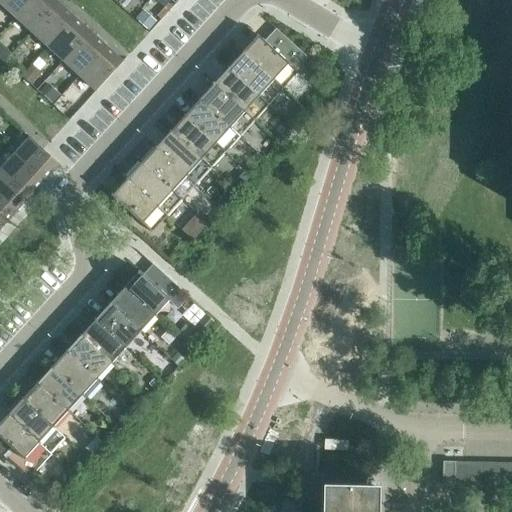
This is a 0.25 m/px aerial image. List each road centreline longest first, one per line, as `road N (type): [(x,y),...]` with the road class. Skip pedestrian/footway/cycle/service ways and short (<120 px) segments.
road 1 (residential): [(0,369),(94,258),(78,175),(242,0)]
road 2 (unclassified): [(276,372),(375,54)]
road 3 (unclassified): [(209,511),(276,372)]
road 4 (residential): [(418,429),(276,372)]
